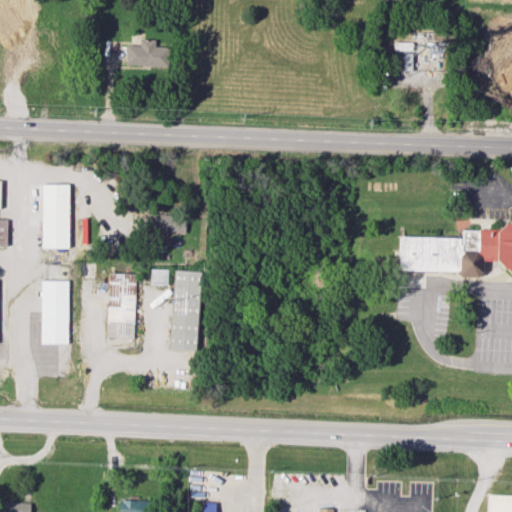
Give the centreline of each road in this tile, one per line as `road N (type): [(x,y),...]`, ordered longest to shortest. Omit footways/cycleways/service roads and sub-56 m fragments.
road 1 (trunk): [(511,150),(0,128)]
road 2 (trunk): [(0,420),(511,440)]
